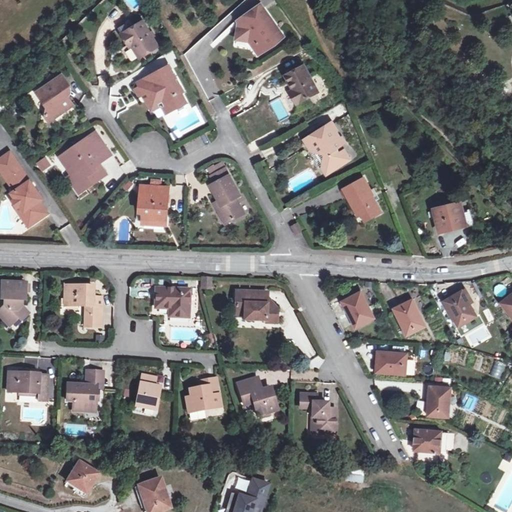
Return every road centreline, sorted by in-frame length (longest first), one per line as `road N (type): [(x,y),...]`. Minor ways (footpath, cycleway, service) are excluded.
road 1 (residential): [(297,268),(425,274),(511,259)]
road 2 (residential): [(393,455),(297,268)]
road 3 (residential): [(123,261),(297,268)]
road 4 (residential): [(107,113),(144,165),(174,167),(231,134)]
road 5 (unknown): [(0,429),(151,421)]
road 6 (residential): [(231,134),(297,268)]
road 7 (residential): [(0,255),(123,261)]
